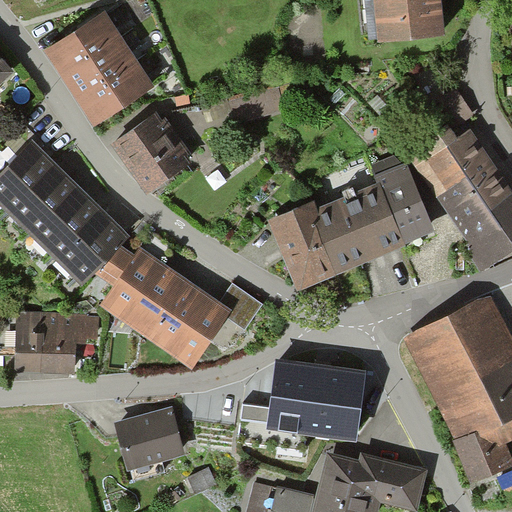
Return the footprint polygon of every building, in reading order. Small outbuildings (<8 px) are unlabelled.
[(440,0),(374,0),(379,41),(444,35),(440,0)] [(106,11),(46,50),(94,124),(154,85),(106,11)] [(0,88),(16,75),(0,57),(0,88)] [(458,87),(438,100),(455,127),(475,115),(458,87)] [(150,191),(194,159),(163,119),(157,110),(114,143),(150,191)] [(449,122),(404,150),(480,268),(511,248),(511,191),(484,148),(471,128),(458,136),(449,122)] [(51,163),(34,147),(0,181),(0,209),(81,288),(96,273),(123,245),(129,239),(119,229),(97,208),(74,186),(51,163)] [(286,254),(303,293),(373,262),(435,235),(410,180),(405,168),(273,226),(286,254)] [(115,289),(102,309),(192,371),(234,310),(141,245),(135,253),(123,245),(96,273),(115,289)] [(511,346),(490,297),(409,333),(472,475),(500,463),(511,457),(505,441),(511,437),(511,346)] [(16,316),(14,372),(74,374),(75,348),(98,348),(99,319),(16,316)] [(319,371),(283,366),(274,428),(355,440),(364,378),(319,371)] [(158,410),(116,421),(128,468),(187,453),(174,406),(158,410)] [(315,498),(311,511),(378,511),(380,506),(405,511),(419,511),(429,471),(370,456),(362,454),(360,463),(327,454),(315,498)] [(255,483),(248,511),(249,511),(266,511),(267,510),(274,511),(311,511),(315,498),(255,483)]
